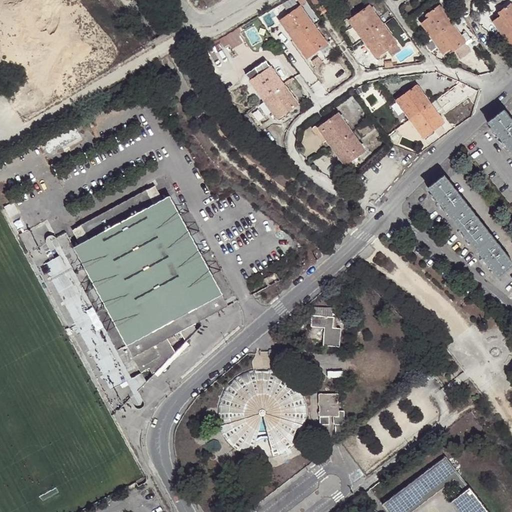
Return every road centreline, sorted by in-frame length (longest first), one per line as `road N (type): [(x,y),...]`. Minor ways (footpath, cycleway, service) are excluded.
road 1 (residential): [(187,511),(157,448),(168,412),(390,207)]
road 2 (residential): [(390,207),(511,87)]
road 3 (residential): [(390,207),(511,308)]
